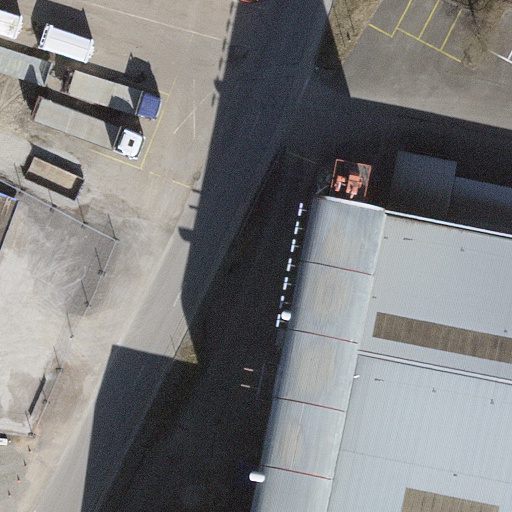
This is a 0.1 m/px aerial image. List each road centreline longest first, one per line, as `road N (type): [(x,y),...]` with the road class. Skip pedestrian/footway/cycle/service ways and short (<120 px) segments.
road 1 (residential): [(68,511),(218,212),(304,0)]
road 2 (unknown): [(259,113),(511,163)]
